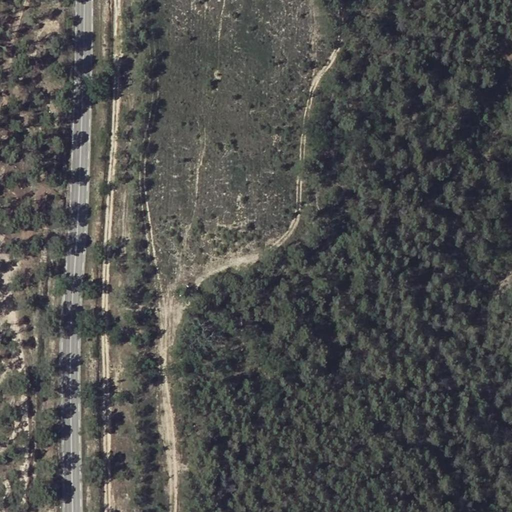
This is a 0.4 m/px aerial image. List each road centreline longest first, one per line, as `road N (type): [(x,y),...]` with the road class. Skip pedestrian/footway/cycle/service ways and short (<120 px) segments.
road 1 (track): [(174,511),(165,360),(173,326),(213,273),(289,232),(306,110),(335,56),(340,0)]
road 2 (primary): [(84,0),(69,353),(73,511)]
road 3 (track): [(117,0),(105,261),(107,511)]
road 4 (track): [(26,511),(29,402),(0,273)]
